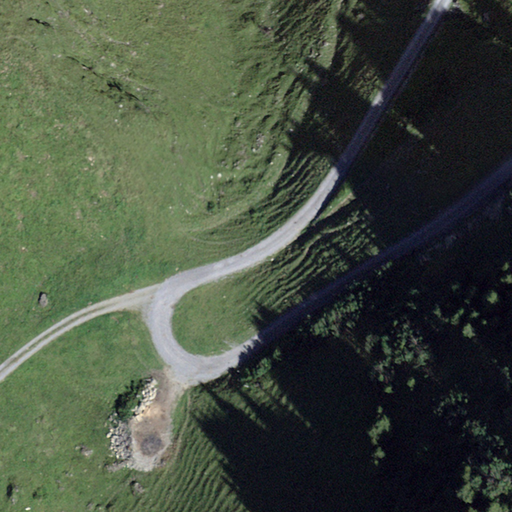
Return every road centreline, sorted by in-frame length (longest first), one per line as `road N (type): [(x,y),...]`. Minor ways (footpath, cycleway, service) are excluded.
road 1 (track): [(432,0),(327,183),(272,241),(169,291),(83,314),(0,371)]
road 2 (track): [(169,291),(155,313),(157,348),(189,365),(222,360),(511,163)]
